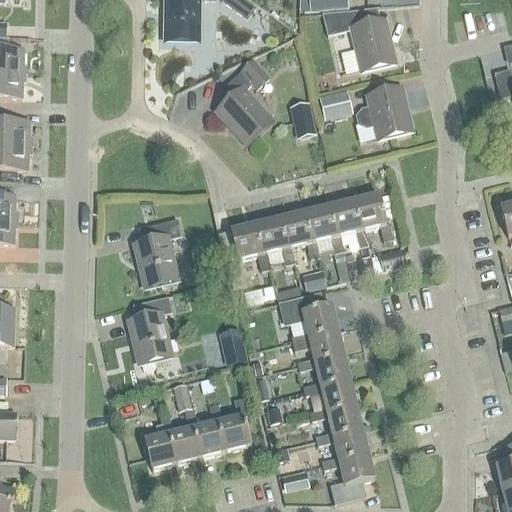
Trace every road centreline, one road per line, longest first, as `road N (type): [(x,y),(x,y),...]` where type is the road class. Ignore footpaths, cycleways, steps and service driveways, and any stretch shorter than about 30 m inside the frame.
road 1 (residential): [(455,511),(467,436),(444,318),(460,290),(442,196),(448,135),(430,55),(431,0)]
road 2 (residential): [(71,282),(82,0)]
road 3 (residential): [(68,511),(71,282)]
